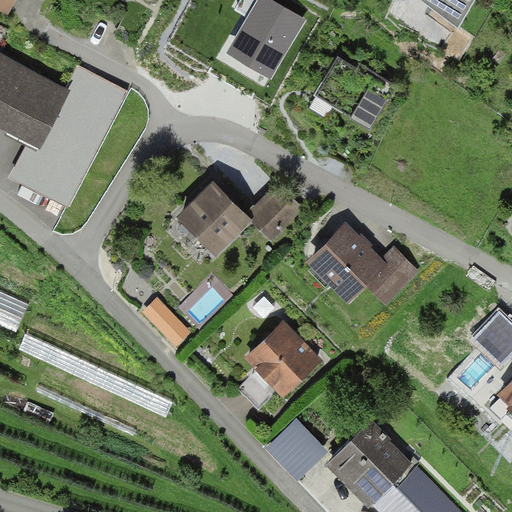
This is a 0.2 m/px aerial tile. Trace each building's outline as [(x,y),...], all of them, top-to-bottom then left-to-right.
[(18,0),(0,0),(0,8),(11,14),(18,0)] [(302,20),(268,0),(262,0),(233,49),(270,72),(302,20)] [(478,0),(426,0),(462,24),(478,0)] [(398,88),(339,54),(313,98),(372,132),(398,88)] [(67,91),(0,56),(0,121),(40,142),(20,179),(68,204),(127,90),(80,66),(67,91)] [(216,183),(183,215),(216,249),(249,216),(216,183)] [(255,217),(273,235),(302,207),(284,188),(255,217)] [(382,264),(345,227),(314,257),(351,294),(370,275),(390,295),(417,268),(398,248),(382,264)] [(187,330),(162,304),(151,315),(176,340),(187,330)] [(511,354),(511,323),(500,312),(474,339),(502,365),(511,354)] [(319,358),(284,322),(250,356),(285,392),(319,358)] [(511,380),(502,392),(504,393),(491,407),(503,419),(511,408),(511,380)] [(370,420),(334,455),(376,498),(412,462),(370,420)] [(461,511),(412,462),(376,498),(390,511),(461,511)]
